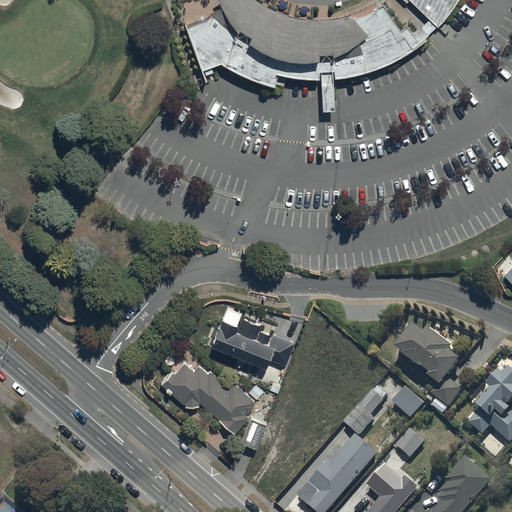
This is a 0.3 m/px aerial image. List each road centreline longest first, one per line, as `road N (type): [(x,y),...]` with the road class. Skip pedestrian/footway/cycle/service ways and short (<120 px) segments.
road 1 (residential): [(87,383),(161,288),(199,269),(298,285),(430,288),(511,320)]
road 2 (primary): [(162,495),(0,352)]
road 3 (primary): [(87,383),(234,511)]
road 4 (residential): [(162,495),(153,467),(89,408),(87,383)]
